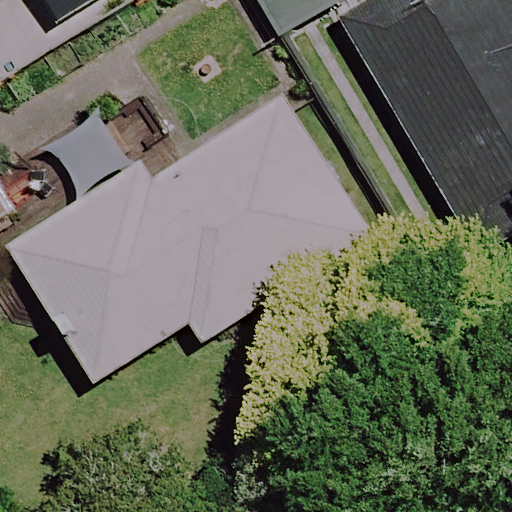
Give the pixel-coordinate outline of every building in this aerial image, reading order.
[(34,0),(59,39),(121,0),(34,0)] [(357,2),(355,0),(265,0),(290,42),(357,2)] [(511,251),(511,0),(376,0),(350,15),(491,263),(511,251)] [(380,243),(292,99),(157,182),(119,120),(65,154),(93,200),(18,246),(105,388),(200,329),(211,347),(380,243)] [(0,225),(11,218),(0,201),(0,225)]
